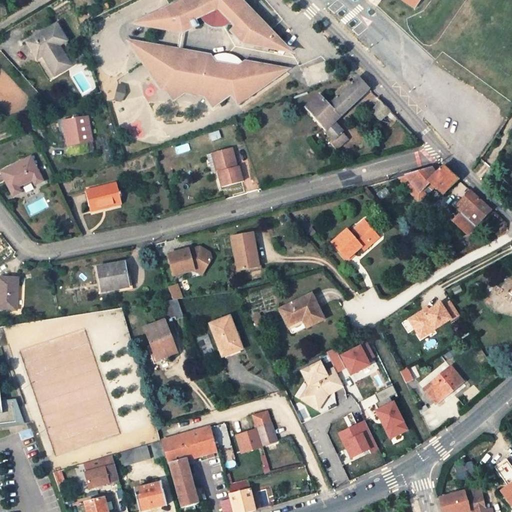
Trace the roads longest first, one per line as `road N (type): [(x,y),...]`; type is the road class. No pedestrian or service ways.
road 1 (residential): [(511,220),(297,0)]
road 2 (residential): [(369,319),(511,237)]
road 3 (unknown): [(419,434),(369,319)]
road 4 (residential): [(415,468),(511,390)]
